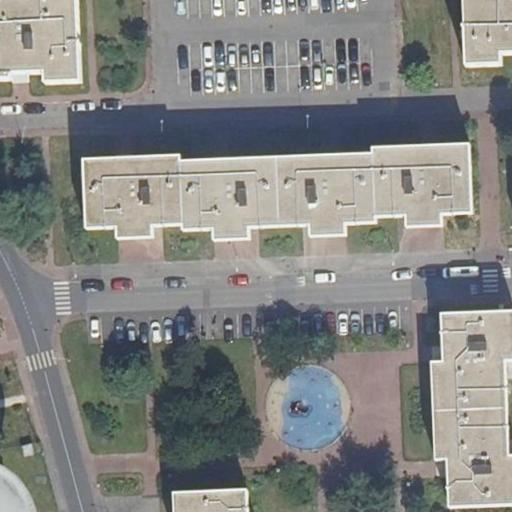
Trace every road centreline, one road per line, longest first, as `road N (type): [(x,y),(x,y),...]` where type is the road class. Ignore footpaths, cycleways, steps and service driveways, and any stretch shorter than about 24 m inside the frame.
road 1 (residential): [(511,283),(25,301)]
road 2 (residential): [(0,125),(386,105)]
road 3 (tertiary): [(25,301),(82,511)]
